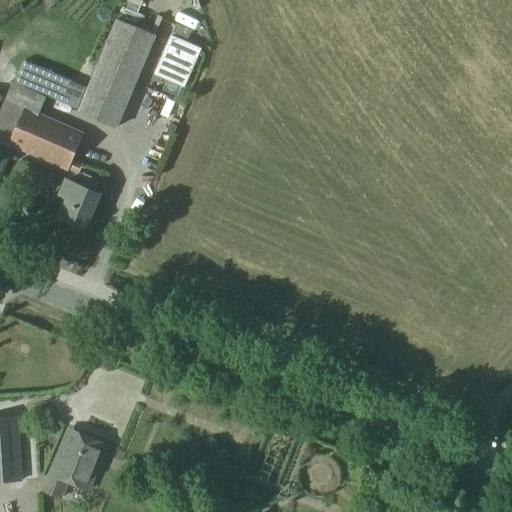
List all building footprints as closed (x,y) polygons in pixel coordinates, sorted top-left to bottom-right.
[(156,34),(117,18),(78,111),(117,127),(156,34)] [(184,83),(199,49),(173,38),(158,71),(184,83)] [(0,138),(68,168),(82,134),(38,115),(48,92),(14,80),(0,113),(0,138)] [(170,123),(167,132),(173,135),(177,126),(170,123)] [(59,216),(85,227),(99,193),(94,192),(99,180),(84,174),(80,185),(66,180),(60,194),(67,197),(59,216)] [(0,416),(0,481),(23,479),(20,416),(0,416)] [(108,445),(68,429),(43,489),(62,497),(69,480),(90,489),(108,445)]
